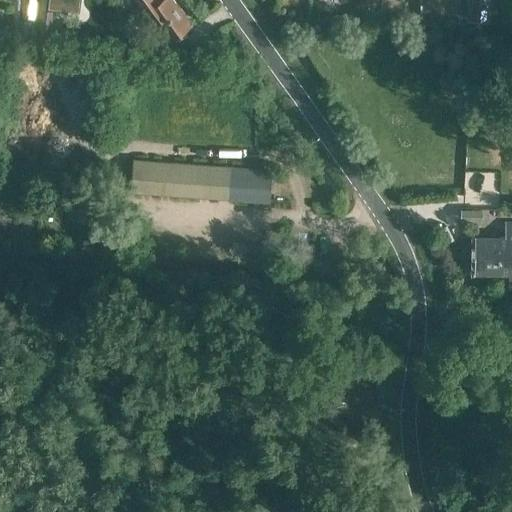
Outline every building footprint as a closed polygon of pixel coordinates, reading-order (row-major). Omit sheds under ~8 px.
[(80,0),(49,0),(49,7),(79,10),(80,0)] [(134,0),(143,12),(146,9),(170,40),(191,24),(173,0),(134,0)] [(52,12),(40,11),(38,32),(50,33),(52,12)] [(36,23),(20,22),(19,34),(35,36),(36,23)] [(470,45),(457,44),(456,54),(473,56),(474,46),(469,46),(470,45)] [(455,77),(456,92),(465,92),(464,77),(455,77)] [(272,169),(133,159),(130,190),(270,201),(272,169)] [(506,236),(477,236),(476,272),(511,272),(511,222),(506,222),(506,236)]
